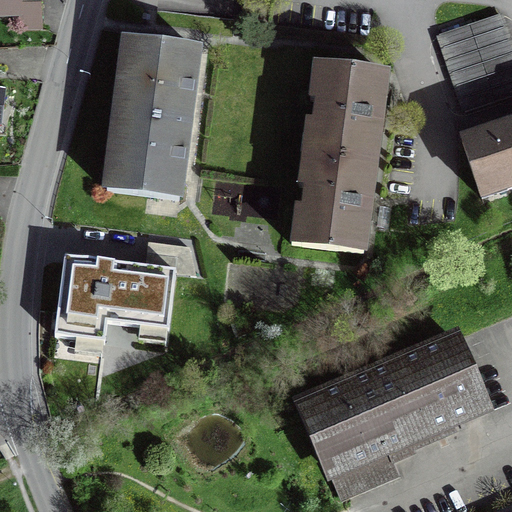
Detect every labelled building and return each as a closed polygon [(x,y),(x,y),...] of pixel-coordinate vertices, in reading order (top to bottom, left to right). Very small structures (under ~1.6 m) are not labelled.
[(17,0),(0,0),(0,16),(18,16),(17,0)] [(511,53),(499,16),(440,36),(465,108),(467,112),(511,96),(511,53)] [(185,159),(190,125),(193,94),(198,52),(134,44),(116,190),(181,198),(185,159)] [(370,209),(376,167),(382,123),(388,81),(327,73),(303,247),(364,255),(370,209)] [(511,126),(499,131),(462,144),(481,200),(511,189),(511,126)] [(176,275),(66,260),(60,301),(54,341),(106,348),(109,325),(168,333),(176,275)] [(456,328),(291,397),(327,482),(492,412),(456,328)]
